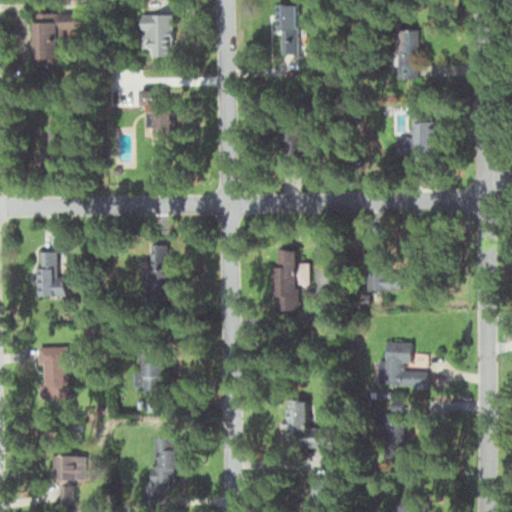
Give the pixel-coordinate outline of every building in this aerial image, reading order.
[(279,52),(299,52),(299,2),(279,2),(279,52)] [(34,11),(35,64),(60,64),(60,28),(85,27),(85,10),(34,11)] [(141,13),(143,55),(174,54),(173,12),(141,13)] [(172,137),(172,101),(143,101),(143,137),(172,137)] [(63,153),(63,115),(48,115),(48,153),(63,153)] [(144,294),(171,295),(171,243),(151,243),(151,278),(145,278),(144,294)] [(37,249),(37,295),(66,295),(66,249),(37,249)] [(310,284),(310,256),(275,256),(275,311),(299,311),(299,284),(310,284)] [(411,341),(386,341),(386,385),(427,385),(427,369),(411,368),(411,341)] [(68,396),(68,345),(40,345),(40,396),(68,396)] [(164,348),(143,348),(143,399),(164,399),(164,348)] [(333,443),(334,426),(308,425),(308,398),(285,398),(284,442),(333,443)] [(404,457),(404,411),(378,411),(378,457),(404,457)] [(173,434),(149,435),(151,492),(175,491),(173,434)] [(53,482),(54,498),(67,497),(65,481),(53,482)] [(397,511),(424,511),(425,493),(398,492),(397,511)]
